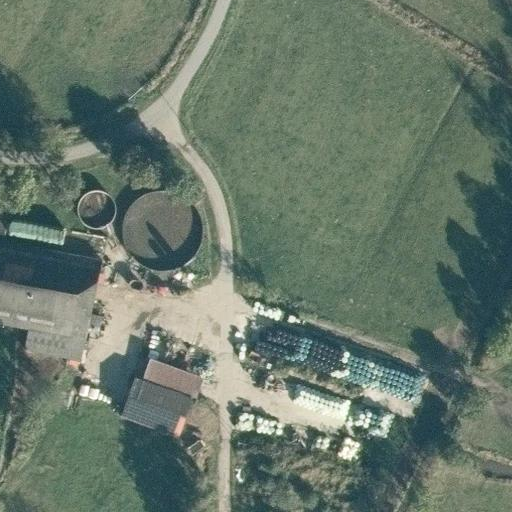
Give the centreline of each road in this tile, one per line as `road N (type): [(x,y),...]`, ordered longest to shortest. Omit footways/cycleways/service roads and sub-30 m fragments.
road 1 (track): [(224,511),(223,206),(161,121)]
road 2 (unclassified): [(0,161),(39,164),(90,154),(161,121),(193,72),(221,0)]
